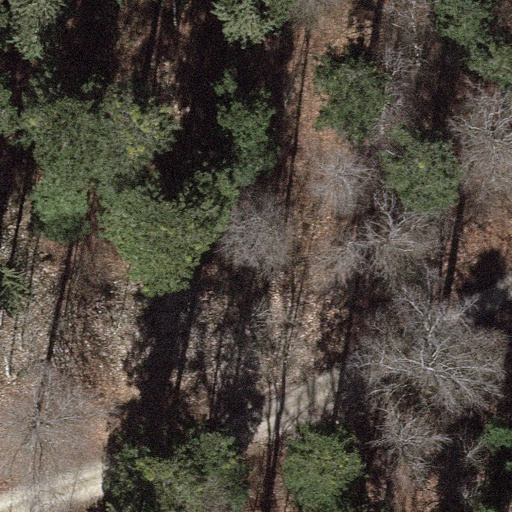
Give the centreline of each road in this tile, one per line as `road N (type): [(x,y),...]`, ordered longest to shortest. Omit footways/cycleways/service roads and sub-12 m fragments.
road 1 (track): [(311,404),(9,511)]
road 2 (track): [(511,285),(311,404)]
